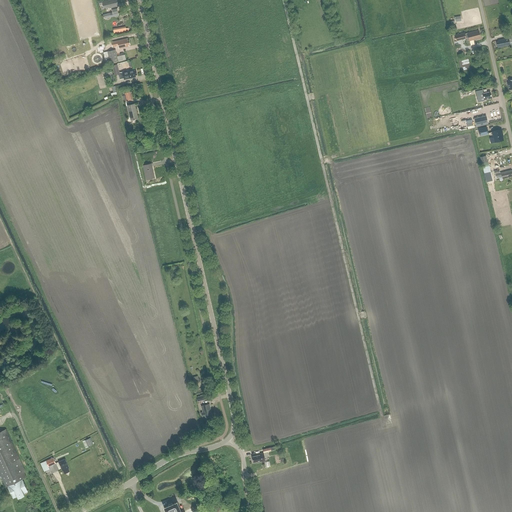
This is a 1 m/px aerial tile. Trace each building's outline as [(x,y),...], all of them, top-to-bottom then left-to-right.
[(106,10),(118,6),(116,0),(111,0),(102,2),(104,8),(105,8),(106,10)] [(468,37),(469,40),(469,41),(481,38),(479,30),(465,34),(465,33),(455,36),(456,41),(466,38),(468,37)] [(127,39),(111,43),(113,48),(118,46),(119,49),(129,47),(129,45),(130,45),(129,40),(128,41),(127,39)] [(509,39),(501,40),(498,41),(498,42),(497,43),(498,48),(510,46),(510,45),(509,39)] [(116,50),(109,51),(108,52),(110,63),(118,62),(116,50)] [(136,75),(137,75),(136,71),(135,71),(134,69),(122,72),(124,80),(136,77),(136,75)] [(482,90),(476,92),(478,102),(485,101),(484,100),(483,94),(482,90)] [(131,121),(138,119),(135,104),(127,106),(131,121)] [(486,116),(474,119),(476,127),(488,124),(486,116)] [(480,136),(488,134),(487,127),(478,129),(480,136)] [(503,140),(502,134),(501,130),(492,132),(493,137),(494,137),(495,142),(503,140)] [(147,180),(154,178),(151,164),(143,166),(147,180)] [(511,171),(511,172),(511,170),(500,173),(499,170),(494,172),(496,178),(502,176),(502,179),(510,177),(510,178),(511,177),(511,171)] [(205,418),(212,416),(209,404),(201,406),(202,413),(201,413),(202,417),(205,416),(205,418)] [(25,473),(25,471),(6,429),(0,432),(0,476),(1,480),(3,479),(6,487),(8,486),(13,497),(18,495),(19,497),(24,494),(23,493),(28,491),(22,479),(26,478),(24,473),(25,473)] [(90,438),(85,441),(86,442),(88,447),(94,445),(90,438)] [(261,462),(265,461),(263,453),(259,454),(259,455),(252,457),(253,463),(256,462),(256,463),(261,462)] [(53,458),(46,461),(49,467),(56,464),(53,458)] [(65,474),(70,471),(68,468),(69,468),(65,459),(59,462),(62,471),(63,470),(65,474)] [(181,511),(177,502),(164,508),(165,511),(181,511)]
